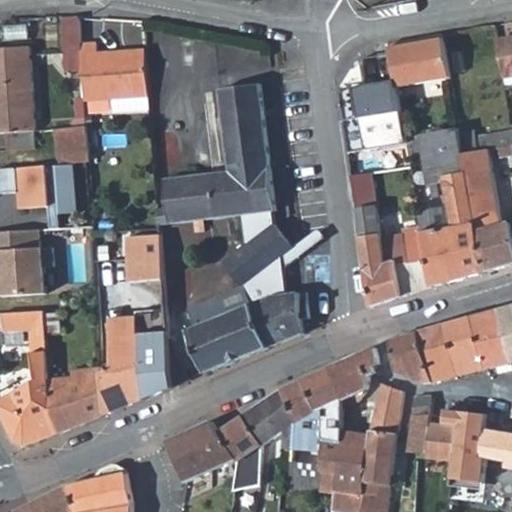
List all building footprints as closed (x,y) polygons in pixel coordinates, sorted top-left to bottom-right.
[(67,50),(85,49),(84,22),(65,23),(67,50)] [(399,84),(452,74),(445,36),(393,47),(395,59),(399,84)] [(511,38),(501,40),(508,72),(511,71),(511,38)] [(123,117),(153,116),(149,56),(101,58),(101,48),(85,49),(88,104),(123,102),(123,117)] [(385,147),(410,142),(399,84),(395,59),(370,63),(385,147)] [(0,135),(10,135),(38,132),(34,64),(0,66),(0,135)] [(299,245),(297,244),(277,222),(276,210),(280,209),(264,85),(223,91),(232,173),(168,180),(170,210),(158,211),(159,227),(246,217),(250,248),(238,259),(249,285),(246,287),(194,309),(202,329),(193,333),(210,375),(308,334),(303,287),(292,290),(290,269),(297,248),(299,245)] [(511,126),(462,135),(465,153),(491,148),(511,144),(511,126)] [(77,164),(91,163),(91,161),(89,127),(57,130),(60,165),(77,164)] [(452,212),(422,216),(425,233),(435,287),(487,272),(465,153),(462,135),(461,128),(423,135),(433,186),(447,183),(452,212)] [(39,151),(38,132),(10,135),(11,153),(39,151)] [(465,153),(487,272),(511,264),(511,229),(511,223),(503,224),(491,148),(465,153)] [(60,165),(52,166),(21,170),(1,172),(3,195),(23,194),(24,210),(56,208),(56,216),(81,213),(77,164),(60,165)] [(374,168),(353,171),(358,208),(380,204),(374,168)] [(385,240),(380,204),(358,208),(373,305),(435,287),(425,233),(406,238),(405,234),(385,240)] [(43,231),(0,233),(0,272),(5,272),(7,298),(50,295),(48,269),(58,268),(57,248),(44,249),(43,231)] [(164,281),(164,275),(163,269),(160,237),(130,242),(136,284),(164,281)] [(246,287),(249,285),(238,259),(230,266),(246,287)] [(164,275),(164,281),(166,300),(174,299),(172,274),(164,275)] [(511,308),(502,311),(511,350),(511,308)] [(511,371),(511,350),(502,311),(476,318),(489,371),(500,368),(501,374),(511,371)] [(40,384),(31,384),(0,398),(0,408),(21,450),(59,436),(48,314),(48,312),(6,314),(8,332),(34,331),(40,384)] [(109,416),(106,376),(106,369),(82,373),(82,379),(68,380),(64,316),(48,314),(59,436),(109,416)] [(463,377),(489,371),(476,318),(449,326),(463,377)] [(172,372),(170,343),(169,337),(143,337),(142,320),(114,322),(117,375),(106,376),(109,416),(177,389),(170,372),(172,372)] [(463,377),(449,326),(422,333),(437,384),(463,377)] [(437,384),(422,333),(395,341),(399,372),(402,376),(426,386),(437,384)] [(170,372),(177,389),(191,383),(172,342),(170,343),(172,372),(170,372)] [(380,366),(379,349),(334,370),(347,402),(370,391),(372,390),(372,377),(377,375),(376,368),(380,366)] [(334,370),(306,382),(321,414),(327,411),(328,432),(328,453),(327,474),(324,495),(331,496),(330,499),(336,501),(335,511),(363,511),(365,495),(338,491),(341,470),(347,435),(350,408),(347,402),(334,370)] [(327,474),(328,453),(328,432),(327,411),(321,414),(306,382),(285,392),(300,424),(289,431),(286,452),(296,454),(292,491),(324,495),(327,474)] [(386,387),(384,389),(375,434),(400,438),(406,395),(386,387)] [(364,401),(370,391),(347,402),(350,408),(364,401)] [(451,396),(450,428),(462,428),(458,463),(456,478),(467,479),(470,459),(485,461),(487,433),(489,414),(492,412),(494,391),(451,396)] [(300,424),(285,392),(246,418),(265,448),(289,431),(300,424)] [(414,417),(434,416),(436,397),(416,399),(414,417)] [(409,454),(430,457),(430,449),(432,426),(434,416),(414,417),(409,454)] [(222,434),(239,463),(241,466),(265,448),(246,418),(222,434)] [(191,486),(239,463),(222,434),(216,423),(173,443),(191,486)] [(450,428),(432,426),(430,457),(429,461),(458,463),(462,428),(450,428)] [(488,461),(510,464),(511,447),(511,434),(487,433),(485,461),(488,461)] [(390,511),(400,438),(375,434),(374,439),(368,474),(365,495),(363,511),(390,511)] [(341,470),(368,474),(374,439),(347,435),(341,470)] [(237,490),(266,473),(265,448),(241,466),(237,490)] [(136,511),(136,505),(132,474),(131,473),(126,470),(114,468),(104,473),(102,481),(71,487),(78,511),(136,511)] [(338,491),(365,495),(368,474),(341,470),(338,491)] [(78,511),(71,487),(44,501),(47,511),(78,511)] [(47,511),(44,501),(23,511),(47,511)]
